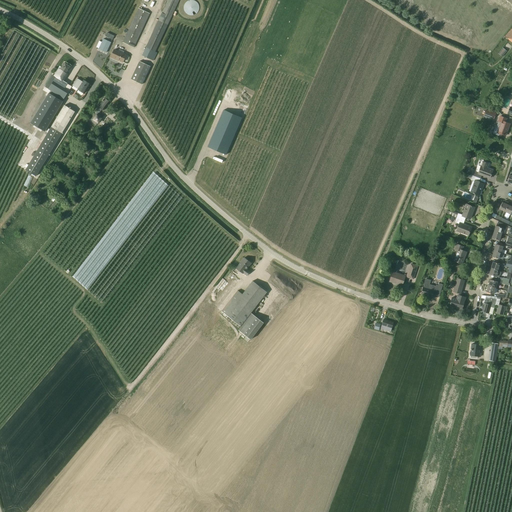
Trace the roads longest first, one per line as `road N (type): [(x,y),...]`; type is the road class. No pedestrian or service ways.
road 1 (unclassified): [(473,324),(350,291),(274,255),(179,174),(94,70),(0,10)]
road 2 (residential): [(473,324),(495,193)]
